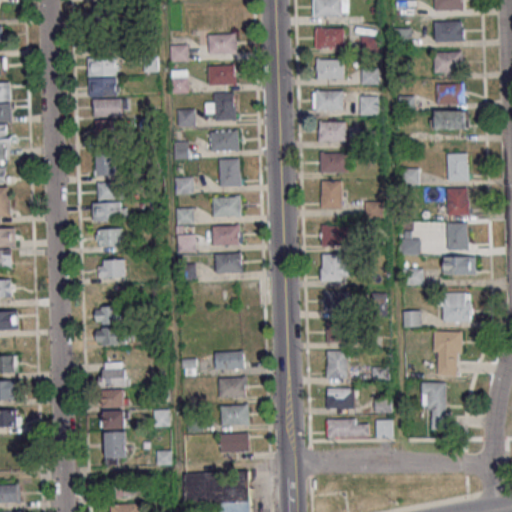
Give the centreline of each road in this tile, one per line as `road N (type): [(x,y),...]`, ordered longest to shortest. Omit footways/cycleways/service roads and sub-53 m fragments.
road 1 (tertiary): [(289,511),(271,0)]
road 2 (residential): [(64,511),(46,0)]
road 3 (residential): [(511,203),(504,0)]
road 4 (residential): [(483,511),(492,491),(495,402),(511,338)]
